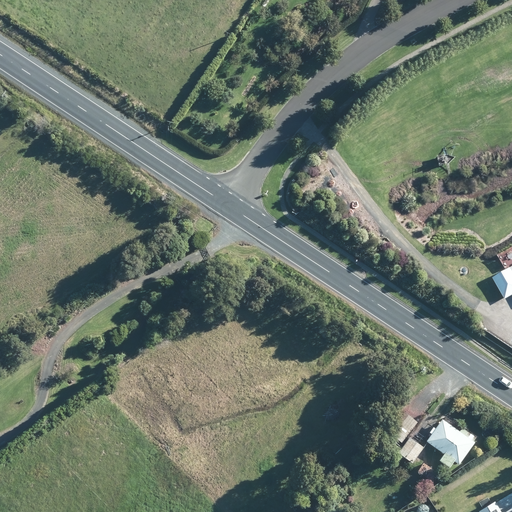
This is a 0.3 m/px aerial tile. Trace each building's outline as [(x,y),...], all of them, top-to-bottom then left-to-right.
[(511,268),(496,278),(507,299),(511,295),(511,268)] [(459,432),(442,420),(436,429),(433,427),(428,434),(431,436),(426,443),(444,455),(439,462),(448,468),(454,459),(460,463),(477,438),(462,428),(459,432)] [(408,434),(399,428),(393,438),(402,444),(408,434)] [(424,448),(408,439),(401,451),(403,452),(400,457),(412,464),(414,460),(422,465),(426,458),(420,455),(424,448)] [(511,511),(511,491),(478,511),(511,511)]
